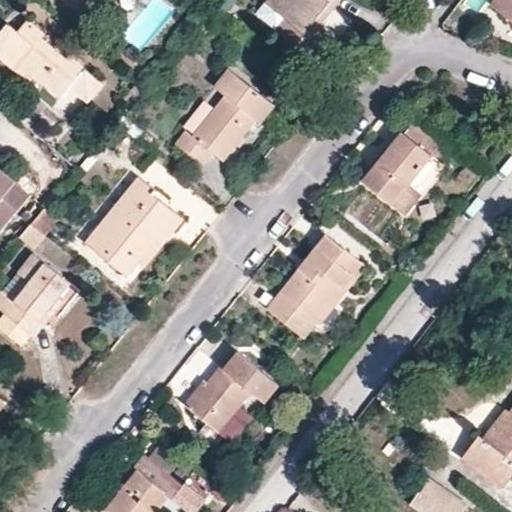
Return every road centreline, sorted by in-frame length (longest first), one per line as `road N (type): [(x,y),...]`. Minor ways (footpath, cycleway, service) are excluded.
road 1 (residential): [(511,79),(410,55),(41,498),(41,511)]
road 2 (residential): [(511,182),(256,511)]
